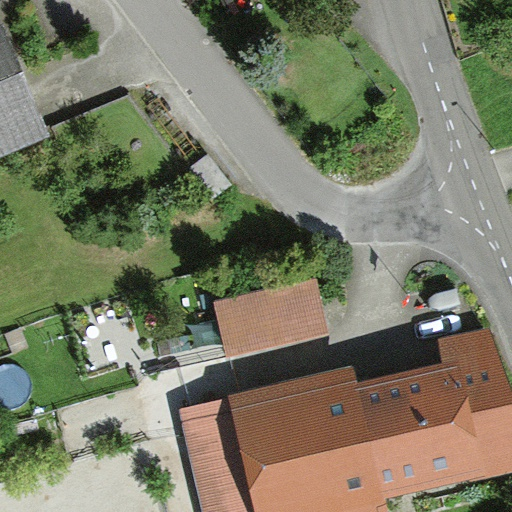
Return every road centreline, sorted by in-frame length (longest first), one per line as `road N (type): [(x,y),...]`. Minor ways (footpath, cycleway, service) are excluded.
road 1 (residential): [(142,0),(307,198),(361,212),(476,189)]
road 2 (tertiary): [(411,0),(476,189)]
